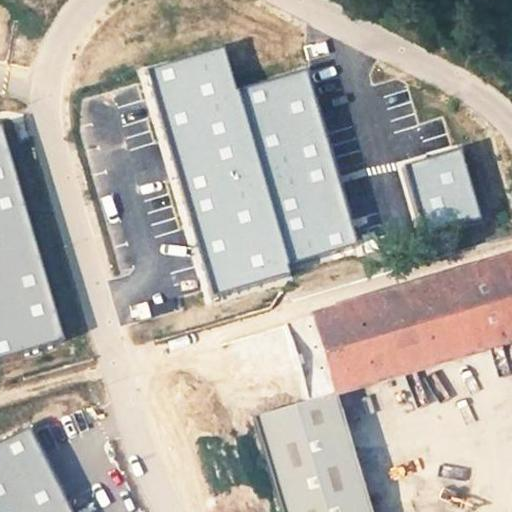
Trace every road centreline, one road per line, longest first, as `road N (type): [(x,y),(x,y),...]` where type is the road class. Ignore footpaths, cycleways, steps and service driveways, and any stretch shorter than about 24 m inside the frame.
road 1 (unclassified): [(97,0),(65,48),(55,102),(63,159),(127,362),(190,511)]
road 2 (unclassified): [(511,135),(462,89),(288,0)]
